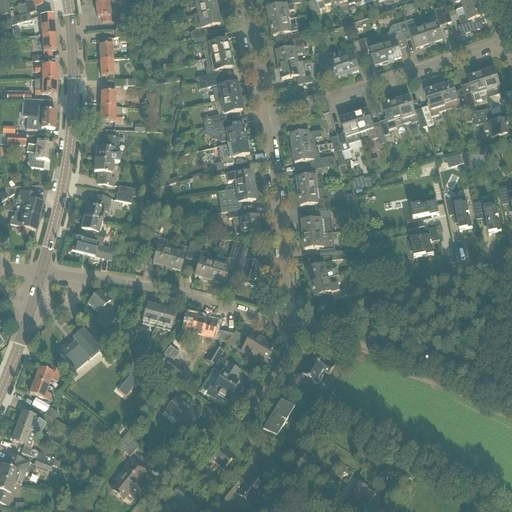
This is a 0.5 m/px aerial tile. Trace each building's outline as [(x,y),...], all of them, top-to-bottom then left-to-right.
[(6,0),(0,0),(0,13),(1,18),(10,15),(6,0)] [(174,0),(176,6),(188,3),(190,11),(196,10),(197,17),(216,13),(213,0),(208,0),(196,3),(195,0),(174,0)] [(278,9),(268,11),(271,25),(288,21),(289,21),(290,21),(290,20),(289,13),(294,12),(293,6),(297,5),(300,4),(299,0),(280,0),(282,8),(278,9)] [(315,0),(316,2),(308,5),(313,18),(321,16),(320,12),(326,10),(325,7),(332,5),(331,2),(330,0),(315,0)] [(478,0),(452,0),(454,4),(460,3),(462,10),(464,9),(464,10),(480,4),(478,0)] [(415,3),(405,6),(408,12),(417,9),(415,3)] [(107,4),(95,6),(97,19),(101,18),(102,24),(111,23),(110,10),(107,10),(107,4)] [(464,10),(464,9),(462,10),(457,12),(462,27),(458,28),(461,37),(480,31),(478,24),(477,25),(476,21),(485,18),(480,4),(464,10)] [(19,17),(27,15),(25,5),(16,7),(19,17)] [(442,16),(440,10),(434,12),(440,29),(446,27),(445,25),(442,16)] [(216,13),(197,17),(193,18),(194,26),(195,32),(189,35),(191,41),(193,40),(207,37),(205,29),(219,26),(216,13)] [(29,14),(27,15),(19,17),(15,18),(17,26),(31,22),(29,14)] [(449,14),(442,16),(445,25),(452,23),(449,14)] [(53,16),(40,17),(42,38),(55,37),(54,26),(53,24),(53,23),(53,16)] [(431,28),(424,30),(429,46),(443,42),(435,18),(429,20),(431,28)] [(115,31),(128,30),(127,20),(114,21),(115,31)] [(288,21),(271,25),(274,38),(298,33),(297,27),(291,28),(289,21),(288,21)] [(399,26),(404,40),(412,37),(416,51),(429,46),(424,30),(423,27),(416,30),(414,25),(409,27),(407,23),(399,26)] [(393,28),(397,42),(404,40),(399,26),(393,28)] [(129,43),(128,31),(113,32),(114,40),(118,40),(119,44),(129,43)] [(304,33),(288,37),(290,43),(306,40),(304,33)] [(389,43),(382,45),(388,64),(401,60),(393,36),(387,38),(389,43)] [(55,37),(42,38),(44,56),(44,59),(52,58),(51,53),(56,52),(56,50),(56,49),(55,47),(56,47),(55,47),(55,37)] [(209,46),(207,37),(193,40),(194,47),(201,45),(203,54),(204,54),(205,61),(229,55),(226,42),(209,46)] [(104,46),(99,46),(100,62),(113,61),(112,46),(112,40),(103,41),(104,46)] [(306,40),(290,43),(291,52),(277,54),(279,68),(299,64),(297,56),(302,55),(301,50),(307,49),(306,40)] [(375,68),(388,64),(382,45),(375,47),(373,43),(365,45),(364,41),(358,43),(362,57),(369,55),(368,53),(370,52),(375,68)] [(347,56),(340,58),(346,78),(359,73),(355,60),(362,57),(358,43),(352,45),(353,49),(345,52),(347,56)] [(324,54),(316,57),(320,71),(328,68),(333,82),(346,78),(339,58),(332,61),(331,56),(325,58),(324,54)] [(207,77),(204,78),(197,79),(199,85),(205,84),(220,80),(218,72),(232,69),(229,55),(205,61),(207,69),(205,70),(207,77)] [(113,61),(100,62),(101,78),(105,78),(106,83),(114,83),(114,82),(113,61)] [(299,64),(279,68),(282,81),(298,78),(299,81),(297,81),(298,87),(312,84),(311,78),(306,79),(304,63),(299,64)] [(56,67),(46,67),(42,67),(42,68),(35,68),(35,74),(42,74),(42,82),(56,82),(56,67)] [(494,72),(481,76),(487,95),(494,93),(496,97),(502,95),(494,72)] [(481,76),(468,80),(469,85),(475,104),(481,102),(480,97),(487,95),(481,76)] [(220,80),(205,84),(207,90),(211,89),(221,86),(220,80)] [(34,82),(34,96),(35,96),(42,96),(42,97),(56,97),(56,82),(42,82),(34,82)] [(236,85),(212,91),(213,97),(214,96),(215,104),(239,98),(236,85)] [(452,85),(438,90),(446,112),(446,113),(453,110),(454,112),(462,109),(463,113),(469,111),(464,97),(458,99),(459,101),(457,102),(452,85)] [(428,109),(422,111),(427,126),(428,128),(434,126),(432,119),(439,117),(439,115),(446,113),(446,112),(438,90),(425,94),(430,110),(428,111),(428,109)] [(101,93),(100,108),(115,109),(115,101),(124,101),(124,95),(101,93)] [(470,95),(464,97),(469,111),(470,115),(472,115),(476,114),(470,95)] [(146,97),(145,133),(155,134),(156,97),(146,97)] [(215,104),(216,111),(217,117),(210,119),(212,127),(227,124),(225,116),(242,112),(239,98),(215,104)] [(409,99),(396,104),(403,126),(411,124),(411,126),(419,123),(421,130),(428,128),(427,126),(422,111),(416,113),(416,114),(414,114),(409,99)] [(22,101),(21,119),(27,119),(26,132),(41,133),(41,130),(54,131),(55,113),(49,113),(39,112),(40,102),(38,102),(22,101)] [(385,122),(380,124),(384,138),(390,136),(389,132),(397,130),(398,135),(405,132),(403,126),(396,104),(383,108),(388,124),(386,124),(385,122)] [(121,109),(115,109),(100,108),(100,123),(114,124),(114,123),(122,123),(122,117),(121,117),(121,109)] [(476,114),(472,115),(473,121),(492,117),(490,111),(477,114),(476,114)] [(367,113),(354,117),(362,142),(377,137),(378,140),(384,138),(380,124),(374,126),(372,127),(367,113)] [(345,135),(337,137),(337,138),(342,152),(342,153),(343,153),(346,161),(353,159),(351,152),(364,147),(362,142),(354,117),(341,121),(345,135)] [(493,125),(492,117),(473,121),(475,128),(483,126),(485,133),(490,132),(491,140),(510,136),(507,122),(493,125)] [(227,124),(212,127),(209,128),(211,134),(209,137),(221,144),(226,143),(227,146),(246,142),(243,129),(228,132),(227,124)] [(316,140),(322,139),(321,133),(291,137),(293,151),(317,147),(316,140)] [(6,135),(6,146),(25,147),(25,136),(6,135)] [(97,149),(95,161),(112,163),(119,164),(121,154),(117,154),(118,148),(119,148),(120,140),(114,139),(104,138),(102,150),(97,149)] [(337,138),(331,140),(333,145),(335,154),(342,152),(337,138)] [(246,142),(227,146),(229,154),(226,154),(228,161),(249,156),(246,142)] [(52,147),(42,145),(38,145),(38,148),(28,146),(26,155),(28,155),(27,165),(31,170),(43,171),(44,163),(50,164),(52,147)] [(317,147),(293,151),(295,165),(310,163),(311,171),(328,168),(333,167),(332,158),(320,159),(319,154),(318,155),(317,147)] [(461,156),(455,158),(458,167),(464,166),(461,156)] [(112,163),(95,161),(94,173),(99,174),(97,185),(113,188),(114,180),(110,179),(112,163)] [(233,162),(215,166),(216,172),(235,168),(235,167),(233,162)] [(216,172),(215,172),(216,179),(226,176),(227,184),(232,184),(233,191),(233,192),(236,191),(253,189),(253,188),(251,175),(237,177),(234,177),(234,175),(236,174),(235,168),(216,172)] [(328,168),(311,171),(312,179),(297,180),(299,194),(323,191),(322,183),(323,183),(322,175),(328,175),(328,168)] [(168,181),(165,183),(166,188),(179,184),(177,178),(169,181),(168,181)] [(365,179),(352,183),(353,188),(354,190),(367,185),(365,179)] [(118,188),(117,195),(133,198),(136,199),(138,199),(139,192),(118,188)] [(511,188),(499,191),(502,207),(508,206),(510,215),(511,215),(510,213),(511,212),(511,188)] [(14,189),(5,189),(5,193),(9,199),(14,196),(14,189)] [(233,192),(224,193),(225,200),(226,208),(227,215),(242,213),(241,204),(255,202),(253,189),(236,191),(233,192)] [(315,206),(316,214),(331,213),(328,191),(323,191),(299,194),(301,208),(315,206)] [(0,204),(9,199),(5,193),(0,196),(0,204)] [(33,196),(26,194),(20,193),(19,197),(24,199),(20,214),(38,219),(42,205),(31,203),(33,196)] [(117,195),(115,203),(116,203),(131,206),(131,202),(135,203),(136,199),(133,198),(117,195)] [(87,207),(84,219),(101,223),(103,212),(107,213),(110,201),(106,200),(97,197),(94,209),(87,207)] [(465,198),(446,202),(450,218),(453,217),(455,226),(456,226),(455,224),(458,224),(460,233),(472,231),(470,220),(469,221),(467,221),(466,215),(468,215),(469,215),(465,198)] [(495,201),(473,206),(476,222),(483,221),(484,229),(485,229),(485,227),(487,227),(489,236),(502,234),(499,224),(496,225),(495,219),(498,218),(495,201)] [(437,204),(404,211),(408,232),(425,229),(423,223),(432,221),(432,220),(430,221),(430,218),(439,216),(437,204)] [(13,220),(10,220),(9,226),(20,229),(18,234),(26,236),(28,231),(35,233),(38,219),(20,214),(14,213),(13,220)] [(242,213),(227,215),(227,216),(228,221),(232,220),(233,228),(234,236),(240,235),(259,233),(257,219),(243,221),(240,221),(240,219),(243,219),(242,213)] [(101,223),(84,219),(81,231),(88,232),(85,244),(97,247),(101,248),(105,234),(98,232),(101,223)] [(317,222),(303,223),(304,237),(323,235),(333,234),(331,219),(317,220),(317,222)] [(155,226),(153,234),(158,235),(161,228),(155,226)] [(411,243),(408,244),(410,254),(413,253),(414,260),(434,256),(432,249),(431,249),(430,244),(439,242),(437,230),(409,236),(411,243)] [(323,235),(304,237),(305,251),(320,250),(320,257),(335,256),(334,250),(333,234),(323,235)] [(151,235),(148,249),(157,251),(153,265),(166,269),(172,251),(164,248),(166,243),(158,241),(159,237),(151,235)] [(71,252),(75,253),(111,263),(113,251),(101,248),(97,247),(85,244),(78,242),(74,241),(71,252)] [(233,243),(228,260),(235,262),(240,245),(233,243)] [(189,246),(185,260),(191,262),(195,248),(189,246)] [(372,246),(365,247),(367,256),(374,255),(372,246)] [(172,251),(166,269),(179,273),(186,250),(180,248),(179,253),(172,251)] [(195,248),(191,262),(199,264),(195,278),(208,282),(213,263),(206,261),(208,256),(200,253),(201,249),(195,248)] [(235,262),(231,274),(231,275),(232,274),(239,276),(239,277),(240,277),(242,277),(239,285),(246,287),(247,288),(250,289),(251,289),(253,289),(257,275),(259,275),(261,267),(252,265),(253,260),(252,259),(253,254),(238,250),(235,262)] [(321,268),(317,269),(307,272),(311,285),(327,280),(335,278),(331,263),(336,263),(335,256),(320,257),(321,264),(320,266),(321,268)] [(214,263),(208,282),(221,286),(228,262),(222,260),(222,261),(215,259),(214,263)] [(337,286),(340,285),(338,277),(335,278),(327,280),(311,285),(315,299),(331,294),(332,296),(334,302),(348,298),(346,291),(340,293),(337,286)] [(111,326),(117,320),(107,311),(105,313),(102,310),(110,302),(105,297),(105,298),(99,293),(87,305),(111,326)] [(156,329),(161,310),(147,307),(142,325),(156,329)] [(161,310),(156,329),(169,333),(174,314),(161,310)] [(188,317),(184,333),(212,340),(216,324),(188,317)] [(122,344),(128,348),(134,333),(129,331),(122,344)] [(97,334),(88,340),(82,332),(73,340),(76,343),(60,356),(74,373),(90,360),(90,361),(99,354),(103,360),(104,359),(116,349),(97,334)] [(247,343),(240,353),(247,357),(249,355),(248,357),(255,361),(256,360),(264,364),(263,366),(262,366),(263,367),(274,350),(266,346),(261,342),(262,341),(260,341),(261,339),(252,334),(247,343)] [(182,371),(172,363),(178,355),(178,356),(179,355),(169,347),(162,357),(165,359),(161,365),(165,368),(164,369),(177,378),(182,371)] [(223,353),(214,348),(206,361),(214,367),(219,359),(223,353)] [(329,376),(330,375),(336,366),(314,353),(306,366),(303,364),(296,376),(296,380),(303,383),(306,383),(308,380),(318,386),(325,374),(329,376)] [(159,357),(152,355),(149,364),(156,368),(159,359),(159,357)] [(228,364),(212,390),(211,392),(227,402),(230,398),(237,402),(241,393),(235,390),(238,384),(234,381),(240,372),(228,364)] [(39,369),(34,382),(48,387),(50,381),(57,384),(60,373),(54,369),(52,374),(39,369)] [(133,373),(118,392),(125,398),(140,379),(133,373)] [(48,387),(34,382),(29,395),(43,400),(49,402),(52,395),(46,393),(48,387)] [(177,398),(171,405),(164,400),(155,412),(172,427),(175,423),(186,432),(199,416),(177,398)] [(294,410),(289,407),(280,402),(262,431),(276,439),(294,410)] [(48,409),(45,415),(54,421),(58,415),(48,409)] [(35,419),(32,417),(22,414),(17,428),(37,436),(39,436),(45,427),(38,423),(34,421),(35,419)] [(45,415),(41,421),(42,422),(51,427),(50,429),(65,438),(70,430),(54,421),(45,415)] [(17,428),(12,442),(24,447),(21,455),(37,461),(52,466),(54,460),(31,452),(37,436),(17,428)] [(128,449),(133,443),(136,439),(129,432),(120,443),(121,444),(128,449)] [(128,449),(124,454),(129,458),(138,447),(133,443),(128,449)] [(128,449),(121,444),(118,449),(124,454),(128,449)] [(222,470),(226,465),(232,458),(217,445),(206,457),(207,458),(204,462),(202,460),(196,467),(204,473),(209,467),(207,465),(211,461),(222,470)] [(355,456),(364,462),(370,454),(361,448),(355,456)] [(30,464),(18,460),(9,456),(5,468),(2,467),(0,471),(0,478),(14,484),(21,487),(30,464)] [(147,472),(139,465),(132,459),(122,472),(126,475),(112,492),(123,501),(128,495),(135,500),(146,486),(140,481),(147,472)] [(37,461),(35,467),(56,474),(58,469),(53,467),(52,466),(37,461)] [(398,469),(395,474),(405,480),(406,479),(411,483),(417,472),(405,465),(401,471),(398,469)] [(14,484),(0,478),(0,504),(8,508),(10,501),(8,500),(14,484)] [(249,479),(245,484),(243,482),(240,486),(235,482),(218,503),(223,507),(235,492),(237,494),(236,495),(249,505),(262,489),(249,479)] [(356,484),(348,498),(343,506),(352,511),(354,511),(360,502),(368,507),(375,495),(357,483),(356,484)] [(196,511),(201,506),(179,488),(171,498),(174,500),(167,508),(165,506),(160,511),(161,511),(172,511),(179,504),(188,511),(187,511),(196,511)]
